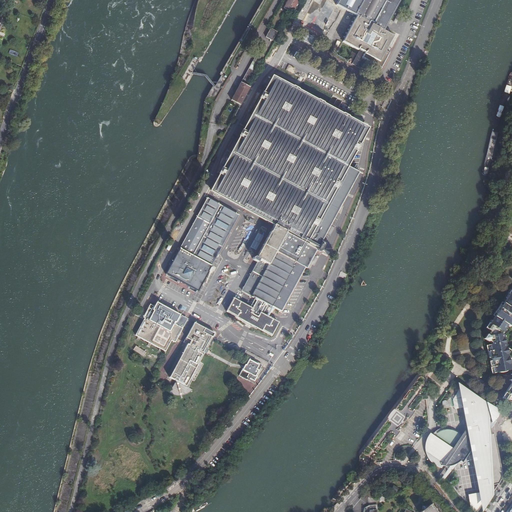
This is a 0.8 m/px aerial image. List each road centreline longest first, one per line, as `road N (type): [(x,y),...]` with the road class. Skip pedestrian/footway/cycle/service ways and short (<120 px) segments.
road 1 (unclassified): [(436,0),(326,293),(212,451),(137,511)]
road 2 (residential): [(0,140),(52,0)]
road 3 (residential): [(338,511),(389,467),(422,479),(446,511)]
